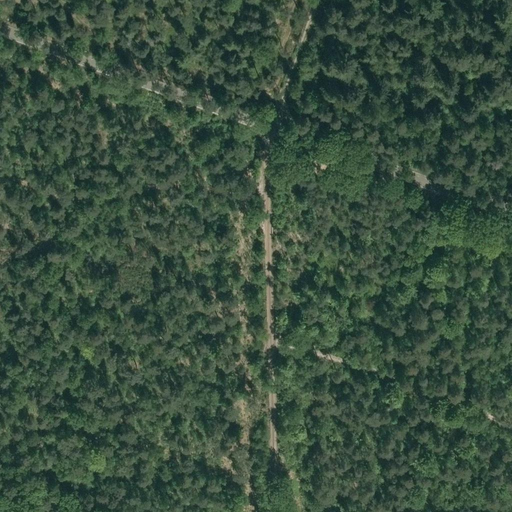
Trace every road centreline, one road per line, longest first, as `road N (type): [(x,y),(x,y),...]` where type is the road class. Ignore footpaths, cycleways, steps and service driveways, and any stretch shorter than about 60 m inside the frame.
road 1 (tertiary): [(511,211),(0,26)]
road 2 (track): [(269,193),(279,511)]
road 3 (track): [(269,193),(161,187),(68,199),(0,171)]
road 4 (track): [(273,326),(511,427)]
road 5 (track): [(322,0),(271,126),(269,193)]
